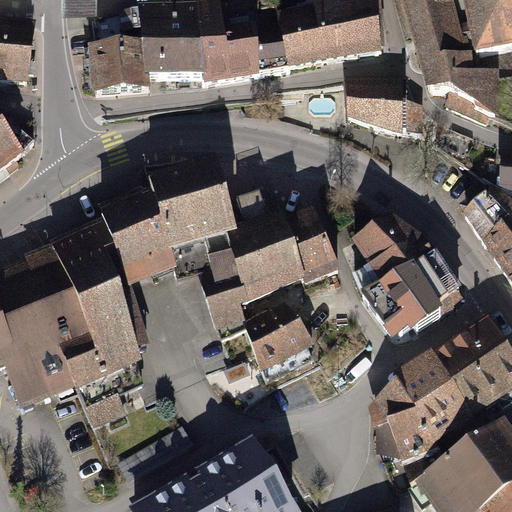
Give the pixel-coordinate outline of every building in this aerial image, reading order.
[(279,27),(288,65),(290,77),(383,62),(377,0),(312,0),(313,9),(277,14),(279,27)] [(457,0),(401,0),(423,82),(427,97),(452,96),(446,111),(495,129),(497,77),(476,80),(474,73),(457,0)] [(511,0),(463,0),(475,58),(511,52),(511,0)] [(259,70),(258,30),(225,33),(221,7),(198,8),(204,84),(204,92),(261,82),(259,70)] [(204,84),(198,8),(141,8),(145,46),(148,85),(204,84)] [(0,89),(29,92),(35,29),(0,26),(0,89)] [(288,65),(279,27),(258,30),(259,70),(288,65)] [(148,85),(145,46),(89,51),(95,101),(149,95),(148,85)] [(403,83),(346,83),(347,88),(349,119),(403,132),(403,83)] [(425,111),(407,105),(407,139),(425,138),(425,111)] [(0,177),(23,161),(0,131),(0,177)] [(511,157),(503,157),(501,189),(501,194),(511,196),(511,157)] [(151,192),(172,259),(238,240),(228,204),(217,166),(149,185),(151,192)] [(484,249),(511,228),(511,205),(500,197),(490,190),(457,209),(484,249)] [(172,259),(151,192),(91,217),(95,227),(24,260),(27,266),(0,276),(0,377),(6,375),(22,415),(74,392),(76,397),(145,367),(139,352),(148,349),(131,294),(177,275),(172,259)] [(238,240),(227,244),(248,310),(333,281),(310,213),(275,224),(264,193),(228,204),(238,240)] [(387,342),(450,288),(425,249),(386,223),(345,247),(365,275),(353,283),(361,301),(365,299),(387,342)] [(510,287),(511,286),(511,228),(484,249),(510,287)] [(241,312),(248,310),(232,260),(209,268),(212,276),(198,281),(217,337),(246,328),(241,312)] [(287,310),(246,330),(264,377),(312,353),(287,310)] [(511,396),(511,374),(481,328),(416,363),(371,410),(364,427),(372,447),(387,440),(410,488),(414,486),(446,465),(436,446),(511,396)] [(120,400),(87,414),(95,431),(127,417),(120,400)] [(433,511),(493,511),(511,497),(511,437),(504,426),(446,465),(414,486),(433,511)] [(184,429),(118,467),(130,487),(196,450),(184,429)] [(292,511),(255,447),(142,511),(292,511)] [(511,511),(511,497),(493,511),(511,511)]
